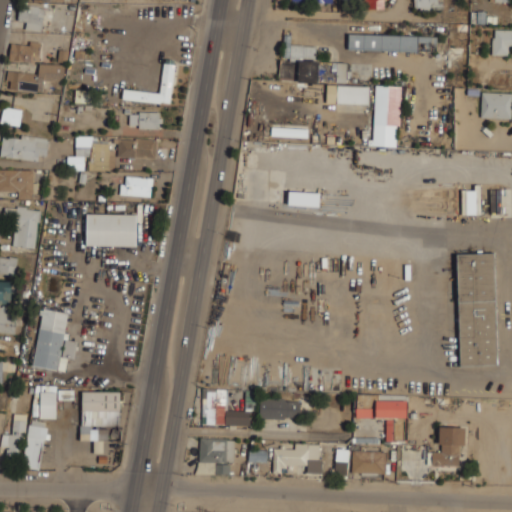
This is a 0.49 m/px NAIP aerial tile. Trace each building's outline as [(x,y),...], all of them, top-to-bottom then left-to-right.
[(361,0),(361,9),(386,9),(385,0),(361,0)] [(413,0),(414,10),(439,9),(438,0),(413,0)] [(44,9),(20,5),(18,21),(26,22),(25,29),(41,32),(44,9)] [(492,55),(508,55),(508,46),(511,45),(511,29),(493,29),(492,55)] [(348,50),(417,52),(417,36),(349,34),(348,50)] [(59,65),(39,64),(41,42),(30,42),(30,45),(10,43),(9,61),(28,62),(27,72),(7,71),(7,81),(10,81),(9,90),(43,92),(43,80),(58,81),(59,65)] [(349,63),(337,62),(337,81),(349,81),(349,63)] [(122,98),(170,105),(176,65),(164,63),(159,93),(123,88),(122,98)] [(280,80),(291,80),(291,70),(279,70),(280,80)] [(369,104),(369,86),(327,85),(327,103),(369,104)] [(398,147),(400,86),(375,85),(373,146),(398,147)] [(511,94),(482,93),(481,118),(511,118),(511,94)] [(22,109),(3,107),(1,124),(20,125),(22,109)] [(129,124),(138,125),(138,128),(159,129),(160,113),(130,112),(129,124)] [(271,136),(308,137),(308,129),(278,128),(277,134),(272,134),(271,136)] [(0,155),(38,161),(39,155),(46,156),(49,139),(20,135),(20,138),(3,136),(0,155)] [(68,170),(84,170),(84,157),(88,157),(88,170),(113,170),(113,143),(97,143),(97,136),(76,136),(76,156),(68,156),(68,170)] [(118,139),(118,157),(156,158),(157,140),(118,139)] [(33,170),(0,169),(0,191),(18,191),(18,199),(33,199),(33,170)] [(152,177),(125,177),(125,184),(120,184),(120,195),(151,196),(152,177)] [(480,215),(481,185),(474,185),(474,190),(466,190),(465,214),(480,215)] [(38,209),(15,208),(14,247),(36,248),(38,209)] [(86,245),(137,246),(137,215),(87,214),(86,245)] [(494,253),(457,254),(460,366),(497,365),(494,253)] [(0,273),(15,275),(17,259),(0,257),(0,273)] [(0,303),(12,304),(12,281),(0,280),(0,303)] [(0,332),(15,333),(17,308),(0,307),(0,332)] [(33,366),(65,372),(68,358),(74,359),(77,342),(63,339),(68,313),(42,308),(33,366)] [(33,418),(56,418),(56,386),(34,385),(33,418)] [(250,426),(250,411),(226,410),(227,390),(203,389),(202,424),(250,426)] [(58,390),(58,400),(74,399),(74,390),(58,390)] [(82,425),(120,426),(120,392),(82,391),(82,425)] [(259,417),(300,418),(300,400),(260,398),(259,417)] [(407,401),(376,400),(376,418),(407,418),(407,401)] [(375,409),(356,408),(356,417),(375,417),(375,409)] [(1,447),(7,447),(7,455),(20,456),(21,432),(26,432),(26,414),(13,413),(12,434),(1,434),(1,447)] [(385,441),(393,441),(393,419),(386,418),(385,441)] [(41,469),(45,427),(28,425),(23,468),(41,469)] [(465,427),(439,427),(439,452),(432,452),(431,465),(459,466),(459,444),(465,445),(465,427)] [(234,463),(234,439),(200,438),(199,462),(234,463)] [(273,449),(273,473),(286,473),(286,465),(307,465),(307,473),(322,473),(322,459),(319,459),(319,444),(295,443),(295,449),(273,449)] [(266,462),(266,450),(249,450),(248,461),(266,462)] [(385,473),(386,451),(352,451),(352,472),(385,473)] [(347,469),(348,462),(335,461),(335,469),(347,469)] [(216,474),(230,474),(229,464),(215,464),(216,474)]
